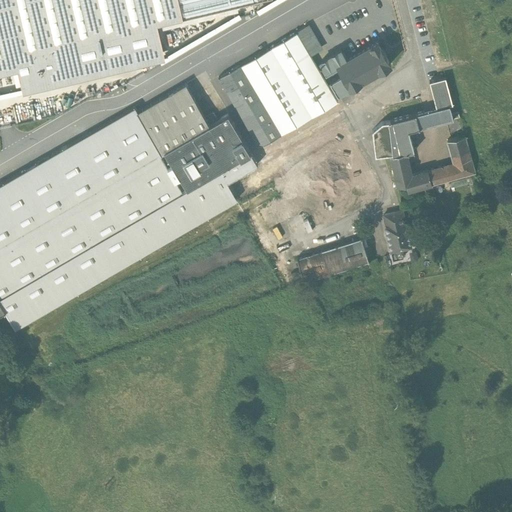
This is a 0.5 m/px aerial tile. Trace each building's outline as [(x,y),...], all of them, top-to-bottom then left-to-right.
[(0,0),(0,74),(17,71),(23,93),(165,59),(156,25),(261,0),(0,0)] [(309,25),(297,32),(311,56),(322,49),(309,25)] [(297,32),(241,65),(281,135),(338,102),(311,56),(297,32)] [(378,42),(347,60),(341,49),(318,62),(325,74),(337,68),(341,74),(330,81),(338,95),(345,91),(348,90),(352,89),(354,87),(357,84),(391,64),(378,42)] [(281,135),(241,65),(218,79),(259,147),(281,135)] [(436,109),(391,121),(391,122),(382,124),(373,132),(376,157),(393,155),(393,156),(390,157),(397,188),(406,185),(412,176),(407,154),(414,152),(409,132),(460,118),(458,113),(450,114),(448,105),(452,105),(444,78),(429,82),(436,109)] [(228,114),(209,125),(204,117),(186,85),(138,113),(160,154),(165,152),(173,167),(178,174),(182,182),(187,190),(197,183),(251,152),(228,114)] [(134,107),(73,144),(122,227),(182,192),(183,192),(178,185),(173,176),(169,169),(160,154),(138,113),(134,107)] [(370,205),(387,196),(346,118),(230,178),(241,201),(312,164),(308,156),(336,141),(340,149),(318,161),(325,175),(347,163),(355,179),(344,184),(348,192),(336,198),(320,167),(298,179),(310,201),(322,194),(328,205),(317,211),(323,223),(367,200),(370,205)] [(464,137),(447,142),(453,164),(471,159),(464,137)] [(73,144),(16,176),(79,286),(136,252),(122,227),(73,144)] [(453,164),(412,176),(406,185),(408,192),(429,185),(431,192),(442,189),(440,182),(466,175),(475,173),(474,172),(471,159),(453,164)] [(178,174),(173,167),(169,169),(173,176),(178,174)] [(182,182),(178,174),(173,176),(178,185),(182,182)] [(16,176),(0,185),(0,302),(6,312),(34,295),(42,307),(79,286),(16,176)] [(197,183),(187,190),(182,182),(178,185),(183,192),(182,192),(188,202),(201,195),(199,191),(201,190),(197,183)] [(227,183),(203,197),(201,195),(188,202),(198,220),(199,222),(237,200),(227,183)] [(293,214),(309,207),(300,190),(285,198),(293,214)] [(182,192),(122,227),(136,252),(138,255),(198,220),(188,202),(182,192)] [(402,212),(384,216),(386,227),(391,251),(411,247),(406,223),(405,223),(402,212)] [(350,237),(334,242),(336,247),(296,259),(304,282),(369,261),(362,238),(352,242),(350,237)]
